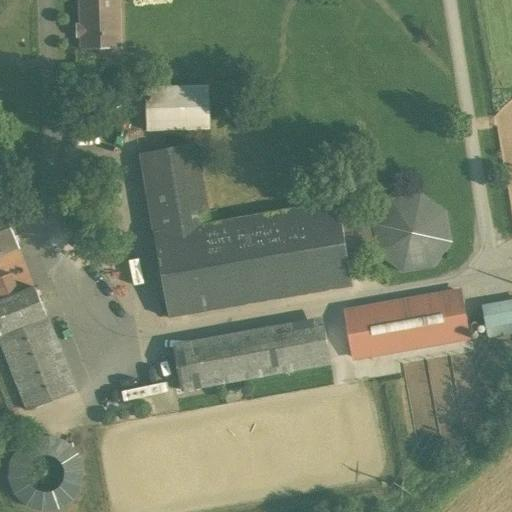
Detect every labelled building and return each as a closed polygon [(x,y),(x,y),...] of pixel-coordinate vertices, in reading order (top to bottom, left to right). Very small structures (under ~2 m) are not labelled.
[(127,0),(79,0),(79,49),(127,49),(127,0)] [(209,84),(145,83),(144,127),(208,128),(209,84)] [(203,144),(144,153),(169,319),(353,291),(339,200),(214,219),(203,144)] [(392,270),(462,258),(450,188),(380,200),(392,270)] [(2,206),(0,207),(0,256),(19,249),(2,206)] [(11,273),(0,277),(0,338),(29,411),(76,392),(35,287),(19,294),(11,273)] [(469,344),(459,290),(343,311),(353,365),(469,344)] [(511,297),(488,302),(494,337),(511,334),(511,297)] [(323,317),(177,342),(185,389),(331,364),(323,317)] [(85,505),(86,437),(18,436),(18,504),(85,505)]
